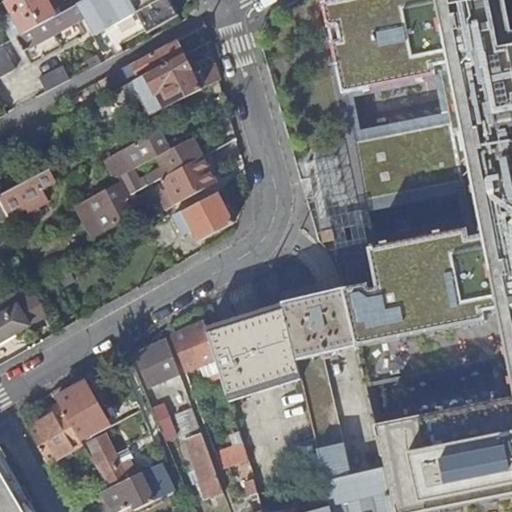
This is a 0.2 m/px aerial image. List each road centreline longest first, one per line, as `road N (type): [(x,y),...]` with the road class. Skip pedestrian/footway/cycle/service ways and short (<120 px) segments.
road 1 (residential): [(0,398),(257,243),(276,202),(228,7)]
road 2 (residential): [(223,1),(0,124)]
